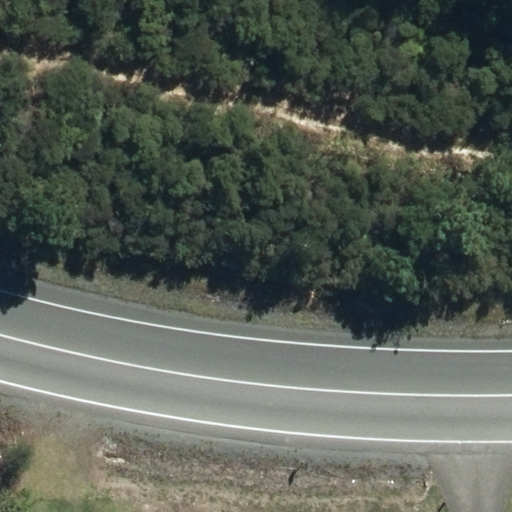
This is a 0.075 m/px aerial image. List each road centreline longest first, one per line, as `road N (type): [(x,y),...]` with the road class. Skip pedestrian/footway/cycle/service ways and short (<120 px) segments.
road 1 (track): [(511,156),(0,40)]
road 2 (unclassified): [(511,395),(337,393),(185,373),(0,335)]
